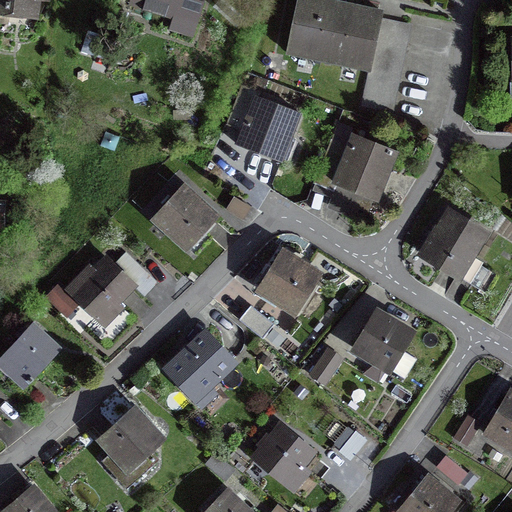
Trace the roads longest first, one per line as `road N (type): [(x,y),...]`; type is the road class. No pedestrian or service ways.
road 1 (residential): [(0,470),(64,420),(266,228),(297,226),(376,268)]
road 2 (residential): [(465,0),(443,141),(376,268)]
road 3 (residential): [(348,511),(403,448),(478,332)]
road 4 (residential): [(376,268),(478,332)]
